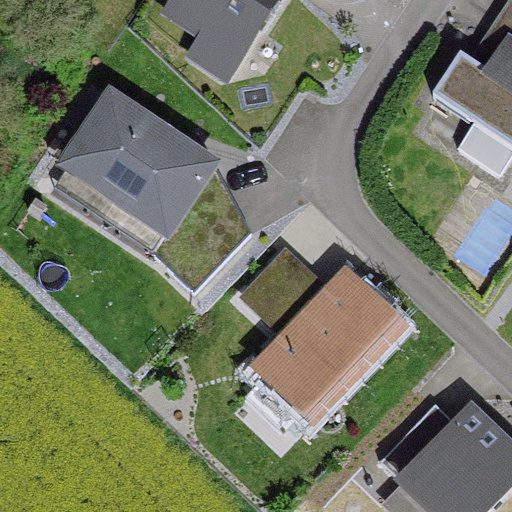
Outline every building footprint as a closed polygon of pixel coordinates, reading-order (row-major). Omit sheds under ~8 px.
[(177,0),(166,17),(233,61),(272,0),(177,0)] [(511,155),(511,53),(501,47),(481,77),(456,59),(429,100),(470,128),(454,154),(495,180),(511,155)] [(204,172),(107,106),(63,172),(161,237),(147,258),(189,298),(246,237),(194,188),(204,172)] [(335,309),(281,259),(242,302),(284,341),(278,348),(286,356),(260,383),(308,428),(329,406),(348,384),(398,333),(353,290),(335,309)] [(430,410),(375,467),(422,511),(483,511),(511,482),(511,465),(497,452),(497,442),(489,435),(480,435),(463,419),(452,430),(430,410)]
